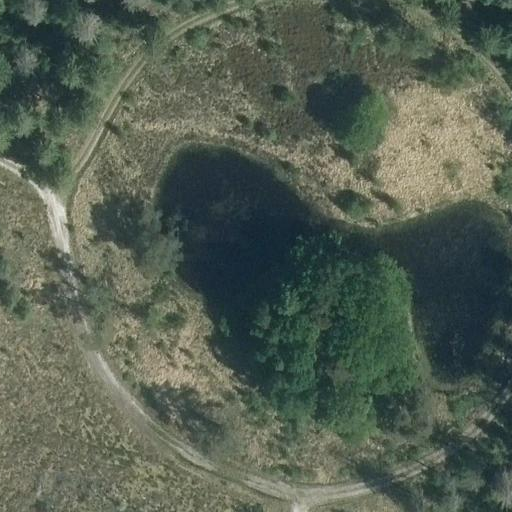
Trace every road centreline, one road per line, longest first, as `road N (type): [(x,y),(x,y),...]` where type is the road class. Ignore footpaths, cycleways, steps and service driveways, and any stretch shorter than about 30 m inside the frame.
road 1 (track): [(60,193),(73,297),(117,390),(189,456),(302,498)]
road 2 (track): [(251,0),(157,46),(60,193),(0,161)]
road 3 (track): [(383,483),(447,451),(511,384)]
road 4 (track): [(511,84),(453,30),(395,0)]
road 5 (track): [(300,511),(302,498),(383,483),(401,511)]
